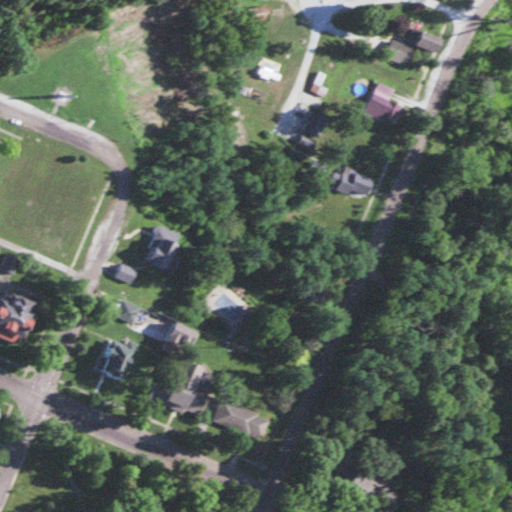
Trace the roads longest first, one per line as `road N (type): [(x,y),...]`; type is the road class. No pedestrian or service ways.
road 1 (residential): [(246,511),(431,68),(470,0)]
road 2 (residential): [(0,478),(111,194),(111,175),(96,149)]
road 3 (residential): [(317,511),(0,383)]
road 4 (residential): [(337,296),(511,346)]
